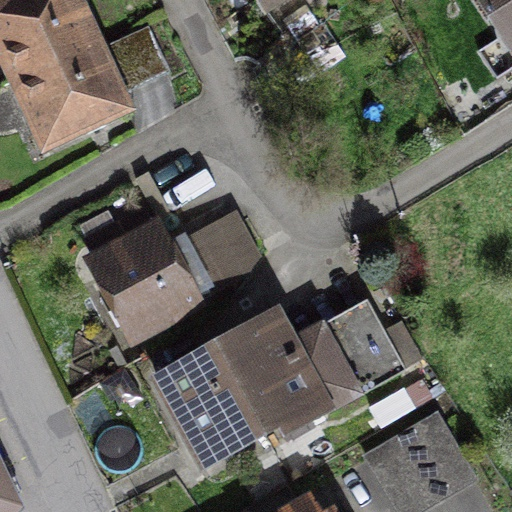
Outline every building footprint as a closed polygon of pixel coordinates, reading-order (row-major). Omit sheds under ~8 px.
[(0,0),(0,44),(16,80),(92,45),(71,0),(21,0),(13,4),(11,0),(0,0)] [(511,0),(483,0),(511,43),(511,0)] [(121,109),(92,45),(16,80),(45,144),(121,109)] [(153,232),(93,266),(133,337),(194,302),(195,304),(208,296),(179,245),(165,253),(153,232)] [(283,439),(403,372),(372,318),(298,359),(274,317),(156,382),(198,457),(270,416),(283,439)] [(370,462),(399,511),(419,511),(474,480),(439,421),(370,462)] [(0,511),(3,511),(9,507),(0,488),(0,511)]
